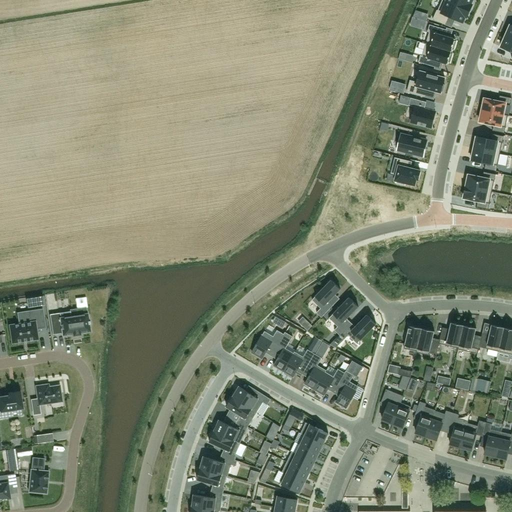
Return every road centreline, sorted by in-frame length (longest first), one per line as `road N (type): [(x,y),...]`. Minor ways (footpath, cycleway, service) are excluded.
road 1 (residential): [(0,365),(59,356),(85,372),(69,492),(58,510)]
road 2 (residential): [(139,511),(168,408),(209,342)]
road 3 (residential): [(232,362),(187,440),(173,511)]
road 4 (residential): [(511,478),(361,432)]
road 5 (residential): [(209,342),(268,283),(325,250)]
road 6 (residential): [(361,432),(232,362)]
road 7 (residential): [(433,220),(464,79)]
road 8 (residential): [(361,432),(396,310)]
